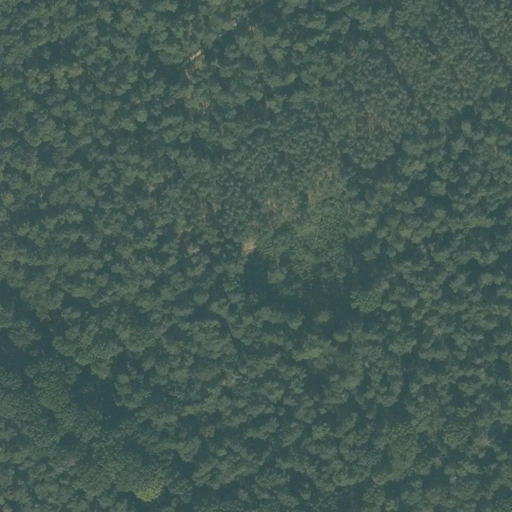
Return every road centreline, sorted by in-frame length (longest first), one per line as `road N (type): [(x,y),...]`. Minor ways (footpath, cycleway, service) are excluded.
road 1 (track): [(281,0),(0,216)]
road 2 (secondary): [(182,511),(0,333)]
